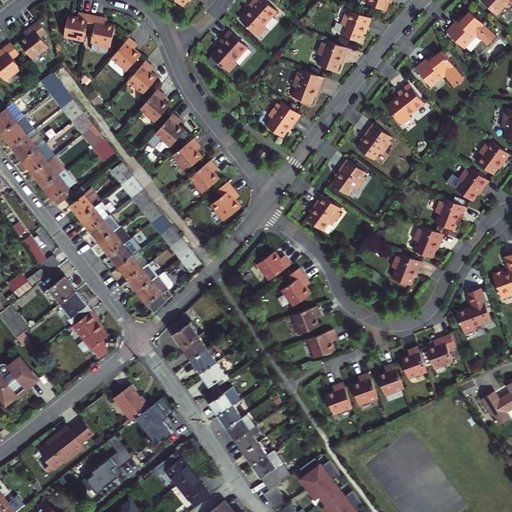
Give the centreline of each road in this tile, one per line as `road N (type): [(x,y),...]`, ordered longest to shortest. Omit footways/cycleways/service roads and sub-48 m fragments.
road 1 (residential): [(511,206),(471,242),(428,312),(391,325),(352,308),(319,252),(261,210)]
road 2 (residential): [(422,0),(271,197)]
road 3 (residential): [(0,158),(139,340)]
road 4 (residential): [(139,340),(262,511)]
road 5 (residential): [(271,197),(193,95),(171,48)]
road 6 (residential): [(139,340),(0,452)]
road 7 (residential): [(261,210),(139,340)]
